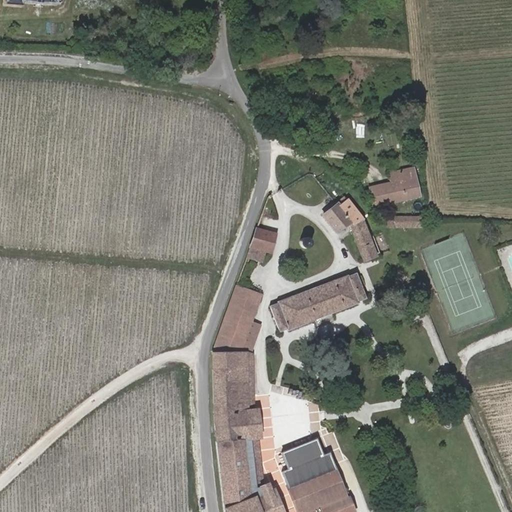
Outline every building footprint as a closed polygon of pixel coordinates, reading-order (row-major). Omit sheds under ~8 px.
[(6,0),(5,9),(24,11),(24,8),(55,12),(56,9),(64,10),(65,2),(61,1),(61,0),(6,0)] [(416,165),(392,173),(395,182),(374,189),(380,206),(424,191),(416,165)] [(369,264),(386,259),(380,241),(377,241),(375,242),(372,233),(370,226),(369,224),(355,203),(354,203),(346,209),(332,219),(343,236),(356,227),(369,264)] [(407,215),(403,215),(403,227),(424,228),(424,217),(411,216),(407,215)] [(259,231),(255,244),(266,248),(273,251),(279,233),(261,226),(259,231)] [(313,234),(309,234),(306,237),(304,239),(304,242),(305,245),(307,247),(310,248),(314,248),(317,247),(319,244),(319,241),(317,237),(313,234)] [(266,248),(255,244),(252,254),(262,258),(266,248)] [(283,301),(276,303),(283,327),(285,327),(291,325),(292,327),(362,304),(361,302),(366,301),(368,300),(363,284),(361,276),(355,278),(354,276),(282,299),(283,301)] [(218,358),(221,400),(243,399),(240,355),(242,355),(246,345),(255,319),(259,309),(264,291),(241,284),(217,350),(218,358)] [(264,322),(255,319),(246,345),(256,349),(264,322)] [(221,400),(231,511),(286,511),(277,490),(268,494),(263,429),(266,429),(263,400),(260,400),(256,349),(246,345),(242,355),(240,355),(243,399),(221,400)] [(324,438),(288,451),(295,468),(289,470),(307,511),(353,511),(360,509),(354,494),(337,452),(331,454),(324,438)]
